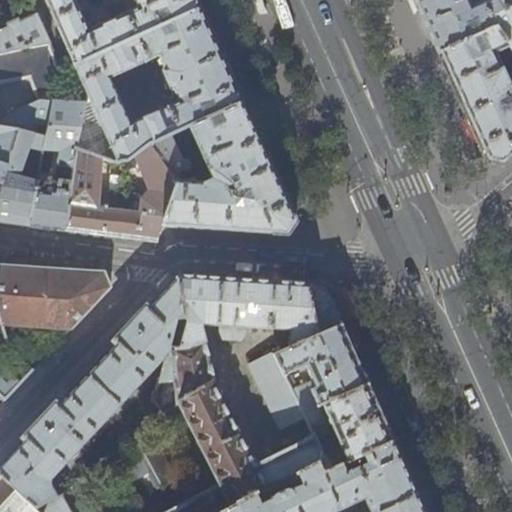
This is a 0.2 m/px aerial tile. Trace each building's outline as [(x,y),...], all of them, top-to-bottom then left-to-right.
[(45,0),(74,64),(200,7),(196,0),(45,0)] [(415,0),(439,52),(496,28),(490,20),(511,6),(511,0),(484,0),(472,5),(469,0),(415,0)] [(9,26),(0,30),(0,51),(0,53),(49,42),(32,4),(26,7),(25,13),(27,18),(20,21),(18,18),(7,23),(9,26)] [(511,6),(490,20),(496,28),(509,46),(511,49),(511,6)] [(82,78),(88,91),(85,104),(76,148),(101,157),(116,162),(126,160),(136,153),(150,143),(170,134),(189,125),(242,101),(232,80),(223,58),(200,7),(74,64),(66,68),(73,84),(82,78)] [(495,52),(509,46),(496,28),(439,52),(453,84),(461,102),(487,160),(502,164),(511,154),(511,78),(507,80),(495,52)] [(49,42),(0,53),(0,52),(0,81),(30,76),(38,100),(54,93),(66,88),(49,42)] [(54,93),(38,100),(7,116),(5,118),(1,126),(18,130),(0,191),(0,221),(24,224),(27,225),(29,225),(37,185),(38,181),(18,176),(32,135),(35,136),(35,133),(45,136),(52,104),(54,93)] [(269,161),(242,101),(189,125),(213,179),(204,183),(186,181),(186,171),(187,171),(190,167),(190,162),(187,158),(182,158),(170,134),(150,143),(175,184),(161,225),(277,233),(287,234),(296,220),(269,161)] [(85,104),(52,104),(45,136),(43,150),(62,151),(58,181),(50,180),(46,182),(45,185),(37,185),(29,225),(36,226),(66,230),(76,148),(85,104)] [(0,191),(18,130),(1,126),(0,126),(0,191)] [(175,184),(150,143),(136,153),(150,190),(142,198),(131,197),(129,210),(119,209),(120,203),(113,202),(112,208),(97,207),(101,157),(76,148),(66,230),(141,240),(152,241),(156,242),(161,225),(175,184)] [(93,270),(0,264),(0,318),(2,325),(72,330),(111,288),(108,278),(105,271),(93,270)] [(184,318),(177,276),(148,308),(146,307),(125,330),(114,341),(115,343),(93,367),(84,376),(57,405),(56,403),(23,438),(24,439),(9,456),(0,465),(0,474),(42,511),(45,511),(50,501),(58,496),(51,478),(68,462),(67,460),(67,456),(69,457),(72,456),(76,454),(78,450),(79,445),(83,444),(84,445),(161,365),(158,363),(159,361),(163,361),(168,357),(168,356),(177,318),(184,318)] [(214,385),(217,383),(202,328),(203,324),(212,325),(220,325),(220,331),(223,340),(241,341),(246,333),(247,327),(282,329),(281,352),(317,336),(307,284),(245,281),(212,279),(177,276),(184,318),(177,318),(168,356),(168,357),(158,402),(160,405),(163,411),(179,403),(214,385)] [(309,284),(307,284),(317,336),(342,325),(342,324),(329,294),(316,285),(309,284)] [(338,290),(329,294),(342,324),(351,319),(338,290)] [(355,354),(342,325),(317,336),(281,352),(274,355),(284,375),(305,365),(312,380),(291,390),(302,413),(368,383),(355,354)] [(291,390),(284,375),(274,355),(273,355),(250,365),(280,429),(305,418),(302,413),(291,390)] [(0,364),(0,396),(3,399),(5,401),(21,385),(0,364)] [(380,409),(368,383),(302,413),(305,418),(313,436),(315,439),(330,432),(327,426),(332,425),(342,447),(329,452),(325,443),(318,446),(325,460),(331,469),(342,463),(357,456),(394,440),(384,417),(381,411),(380,409)] [(214,385),(179,403),(219,483),(165,511),(69,511),(60,495),(58,496),(50,501),(45,511),(223,511),(257,495),(298,473),(318,463),(322,473),(331,469),(325,460),(318,446),(315,439),(313,436),(255,464),(214,385)] [(426,511),(424,508),(422,503),(394,440),(357,456),(358,460),(363,462),(366,461),(368,464),(346,473),(342,463),(331,469),(322,473),(318,463),(298,473),(301,480),(294,484),(293,490),(288,488),(276,493),(273,495),(272,500),(261,504),(257,495),(223,511),(426,511)] [(107,475),(118,497),(153,479),(159,490),(178,483),(176,478),(173,480),(156,448),(107,475)] [(0,511),(42,511),(0,474),(0,511)]
